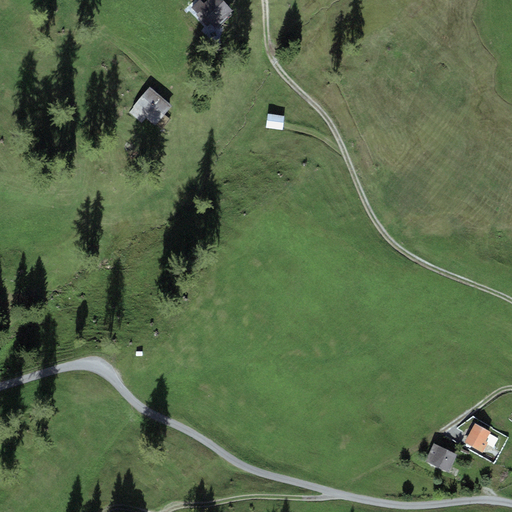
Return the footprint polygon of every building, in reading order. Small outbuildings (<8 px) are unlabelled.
[(232,10),(222,0),(199,0),(194,6),(214,27),(232,10)] [(171,106),(149,87),(129,112),(142,123),(146,118),(155,125),(171,106)] [(284,116),(268,114),(266,128),(282,130),(284,116)] [(490,432),(475,423),(464,442),(482,452),(488,442),(486,441),(490,432)] [(457,454),(433,443),(425,461),(448,472),(457,454)]
